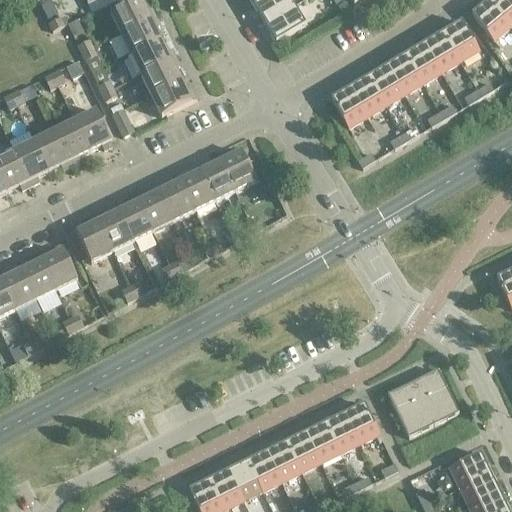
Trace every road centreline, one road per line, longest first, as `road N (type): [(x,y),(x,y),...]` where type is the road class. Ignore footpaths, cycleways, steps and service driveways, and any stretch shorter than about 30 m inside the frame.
road 1 (residential): [(264,103),(0,234)]
road 2 (residential): [(158,444),(355,351),(397,305)]
road 3 (residential): [(397,305),(264,103)]
road 4 (residential): [(264,103),(451,0)]
road 5 (residential): [(511,439),(465,348),(397,305)]
road 6 (residential): [(49,511),(63,489),(158,444)]
